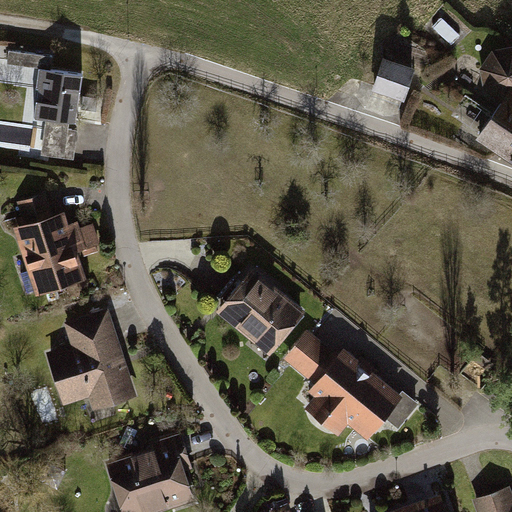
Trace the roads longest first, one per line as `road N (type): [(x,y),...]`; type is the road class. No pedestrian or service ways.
road 1 (residential): [(511,442),(480,436),(346,484),(300,484),(251,458),(162,330),(129,243),(122,181),(146,53),(511,178)]
road 2 (track): [(0,24),(146,53)]
